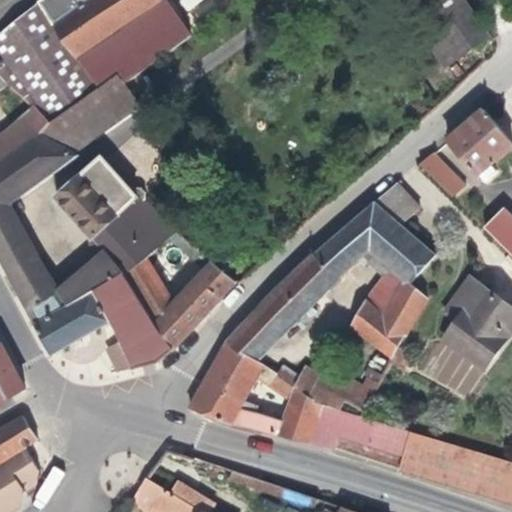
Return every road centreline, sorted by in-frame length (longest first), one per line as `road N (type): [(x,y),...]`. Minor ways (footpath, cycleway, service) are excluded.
road 1 (unclassified): [(511,69),(383,176),(129,419)]
road 2 (secondary): [(436,511),(129,419)]
